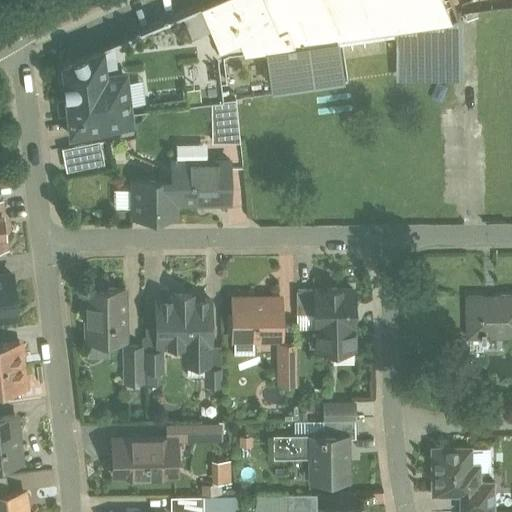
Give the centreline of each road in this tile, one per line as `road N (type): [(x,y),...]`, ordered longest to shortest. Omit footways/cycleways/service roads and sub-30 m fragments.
road 1 (residential): [(41,245),(391,239)]
road 2 (residential): [(41,245),(71,511)]
road 3 (residential): [(13,28),(41,245)]
road 4 (residential): [(393,426),(391,239)]
road 5 (residential): [(391,239),(511,237)]
